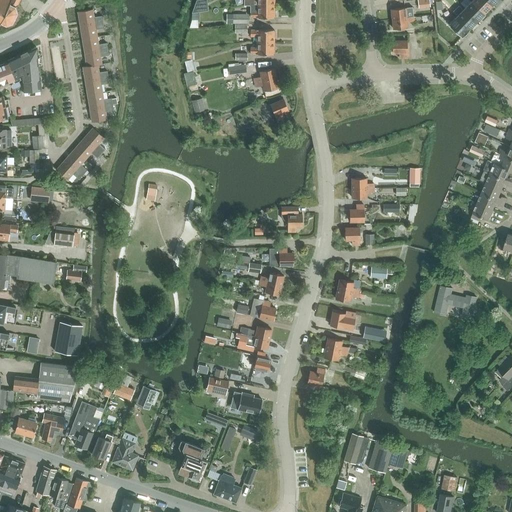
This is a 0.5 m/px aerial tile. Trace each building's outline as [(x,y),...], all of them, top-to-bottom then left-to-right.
[(0,0),(0,22),(6,25),(12,23),(18,12),(15,6),(18,5),(20,0),(0,0)] [(486,0),(472,0),(471,1),(484,13),(492,6),(486,0)] [(484,13),(471,1),(464,9),(477,21),(484,13)] [(275,18),(275,6),(257,5),(257,11),(251,11),(251,17),(257,17),(257,18),(275,18)] [(393,19),(414,17),(413,12),(406,13),(405,8),(392,9),(393,19)] [(80,26),(103,22),(102,16),(94,17),(93,9),(78,12),(80,26)] [(464,9),(456,17),(469,29),(477,21),(464,9)] [(227,15),(227,23),(247,23),(247,15),(227,15)] [(407,22),(414,22),(414,17),(393,19),(394,29),(408,28),(407,22)] [(462,37),(469,29),(456,17),(449,24),(462,37)] [(104,28),(103,22),(80,26),(82,39),(97,37),(96,29),(104,28)] [(247,33),(247,24),(235,24),(235,33),(247,33)] [(430,32),(430,25),(415,26),(415,33),(430,32)] [(257,36),(257,41),(275,42),(275,29),(257,29),(257,30),(251,30),(251,36),(257,36)] [(99,44),(97,37),(82,39),(85,53),(108,49),(107,43),(99,44)] [(274,54),(275,42),(257,41),(257,47),(251,47),(251,53),(257,53),(257,54),(274,54)] [(393,41),(393,53),(400,53),(400,57),(407,57),(407,41),(393,41)] [(0,84),(4,83),(12,80),(13,82),(12,82),(12,83),(11,83),(11,84),(11,85),(12,86),(12,87),(13,87),(15,87),(19,86),(19,85),(20,85),(20,84),(20,83),(20,82),(19,80),(23,78),(23,86),(40,85),(40,90),(41,90),(37,47),(6,62),(0,64),(0,84)] [(109,55),(108,49),(85,53),(87,66),(83,67),(102,64),(101,57),(109,55)] [(419,55),(411,55),(411,63),(419,63),(419,62),(419,57),(419,55)] [(102,64),(83,67),(85,81),(108,77),(107,71),(99,72),(98,65),(102,64)] [(243,64),(228,66),(229,74),(244,73),(243,64)] [(278,88),(276,78),(274,68),(261,71),(262,76),(255,78),(257,87),(264,86),(265,91),(278,88)] [(193,71),(184,73),(186,80),(195,78),(193,71)] [(109,83),(108,77),(85,81),(87,94),(102,92),(101,84),(109,83)] [(103,99),(102,92),(87,94),(89,108),(113,104),(112,98),(103,99)] [(4,100),(3,95),(0,95),(0,107),(9,106),(8,99),(4,100)] [(202,98),(192,101),(195,112),(200,111),(198,103),(203,102),(202,98)] [(284,99),(271,104),(271,105),(277,120),(285,117),(283,112),(289,109),(284,99)] [(105,111),(114,110),(113,104),(89,108),(92,122),(107,119),(105,111)] [(11,112),(9,106),(0,107),(0,119),(8,118),(7,113),(11,112)] [(488,116),(485,121),(496,126),(498,121),(488,116)] [(43,123),(43,118),(10,120),(11,126),(43,123)] [(93,128),(83,138),(101,154),(105,149),(99,143),(104,138),(93,128)] [(32,136),(33,148),(43,147),(42,135),(32,136)] [(97,158),(101,154),(83,138),(74,149),(86,159),(91,153),(97,158)] [(473,145),(470,151),(483,157),(486,150),(473,145)] [(501,149),(499,153),(511,158),(511,146),(508,145),(505,150),(501,149)] [(74,149),(65,159),(83,174),(87,170),(81,164),(86,159),(74,149)] [(39,163),(39,150),(30,150),(30,163),(39,163)] [(506,159),(503,166),(503,167),(511,170),(511,158),(499,153),(498,158),(502,160),(503,158),(506,159)] [(0,170),(7,171),(7,164),(8,164),(10,163),(10,157),(9,157),(9,155),(0,154),(0,170)] [(79,179),(83,174),(65,159),(56,170),(67,180),(73,174),(79,179)] [(511,170),(503,167),(503,166),(489,160),(484,170),(511,182),(511,176),(511,174),(511,173),(509,172),(511,170)] [(375,175),(389,175),(389,163),(375,163),(375,175)] [(411,168),(411,182),(419,182),(419,168),(411,168)] [(507,185),(511,187),(511,182),(484,170),(480,180),(487,183),(502,190),(505,183),(508,184),(507,185)] [(352,178),(352,188),(373,188),(373,184),(366,183),(366,178),(352,178)] [(502,190),(487,183),(482,193),(505,203),(507,198),(502,196),(502,198),(499,197),(502,190)] [(50,187),(32,186),(31,198),(49,199),(50,187)] [(5,196),(13,197),(14,189),(6,188),(5,192),(0,192),(0,210),(4,210),(5,196)] [(373,193),(373,188),(352,188),(352,198),(366,198),(366,192),(373,193)] [(406,188),(396,188),(396,196),(406,196),(406,188)] [(505,203),(482,193),(478,203),(493,210),(497,203),(499,204),(499,205),(503,207),(505,203)] [(489,220),(493,210),(478,203),(472,217),(479,221),(481,216),(489,220)] [(349,221),(363,221),(363,204),(355,204),(355,210),(349,210),(349,221)] [(295,226),(302,226),(302,215),(297,215),(297,207),(281,207),(281,218),(287,219),(287,231),(295,231),(295,226)] [(0,237),(1,238),(1,240),(8,241),(10,231),(17,232),(18,226),(0,223),(0,237)] [(401,224),(397,229),(402,233),(406,228),(401,224)] [(351,240),(351,244),(359,244),(360,228),(345,228),(345,240),(351,240)] [(55,231),(54,244),(73,246),(74,233),(55,231)] [(501,240),(499,248),(511,252),(511,234),(509,234),(506,242),(501,240)] [(271,265),(293,265),(293,253),(287,254),(287,249),(271,249),(271,265)] [(0,253),(0,285),(4,286),(5,273),(18,275),(18,278),(53,283),(57,262),(20,256),(0,253)] [(249,263),(248,271),(260,272),(261,265),(249,263)] [(82,272),(86,272),(87,266),(73,264),(73,270),(67,269),(66,279),(81,281),(82,272)] [(370,277),(387,278),(387,268),(371,267),(370,277)] [(261,276),(260,281),(281,285),(283,276),(270,273),(269,278),(261,276)] [(340,279),(338,289),(358,293),(359,289),(351,287),(353,282),(340,279)] [(265,292),(279,295),(281,285),(260,281),(259,285),(267,287),(265,292)] [(382,284),(382,292),(390,292),(390,284),(382,284)] [(463,308),(461,316),(472,319),(477,297),(466,294),(466,297),(452,293),(453,288),(440,285),(434,312),(446,315),(449,304),(463,308)] [(357,297),(358,293),(338,289),(336,299),(349,302),(350,296),(357,298),(357,297)] [(217,291),(216,295),(222,296),(221,303),(235,306),(237,296),(217,291)] [(259,317),(273,320),(276,309),(269,307),(270,303),(262,301),(259,317)] [(15,324),(16,317),(14,317),(16,307),(6,305),(0,303),(0,321),(3,322),(15,324)] [(238,304),(236,312),(247,314),(249,307),(238,304)] [(333,311),(330,325),(341,328),(352,330),(355,317),(356,313),(346,311),(345,314),(333,311)] [(218,318),(217,326),(230,328),(232,320),(218,318)] [(357,321),(357,330),(368,330),(368,321),(357,321)] [(83,325),(60,322),(57,336),(80,340),(83,325)] [(257,331),(251,330),(241,328),(240,333),(269,339),(271,330),(258,327),(257,331)] [(0,349),(6,350),(6,349),(7,348),(7,347),(9,333),(0,331),(0,349)] [(237,332),(236,337),(239,338),(237,346),(253,349),(253,346),(267,349),(269,339),(242,333),(240,333),(237,332)] [(349,341),(365,344),(366,338),(350,335),(349,341)] [(57,336),(55,351),(77,355),(80,340),(57,336)] [(328,338),(326,347),(346,351),(347,347),(340,345),(341,341),(328,338)] [(31,351),(45,354),(46,346),(32,344),(31,351)] [(345,356),(346,351),(326,347),(324,357),(337,360),(338,355),(345,356)] [(253,368),(268,371),(270,360),(264,358),(265,354),(257,352),(253,368)] [(508,390),(511,386),(511,355),(499,369),(508,378),(502,385),(508,390)] [(13,391),(37,393),(36,397),(70,401),(79,367),(41,362),(39,379),(15,377),(13,391)] [(249,367),(239,364),(237,370),(247,373),(249,367)] [(342,371),(354,376),(356,369),(344,365),(342,371)] [(307,383),(320,385),(324,369),(316,368),(315,373),(309,372),(307,383)] [(216,369),(215,376),(222,378),(224,370),(216,369)] [(356,369),(354,376),(364,379),(366,373),(356,369)] [(404,371),(403,378),(415,379),(416,373),(404,371)] [(121,373),(117,383),(127,387),(131,376),(121,373)] [(229,381),(209,377),(207,387),(227,391),(229,381)] [(134,390),(127,387),(117,383),(113,393),(130,400),(134,390)] [(157,391),(143,385),(136,404),(149,409),(151,404),(157,391)] [(342,390),(332,388),(330,394),(341,396),(342,390)] [(13,391),(1,390),(0,405),(0,408),(10,409),(10,405),(12,406),(13,391)] [(236,399),(235,407),(256,412),(259,397),(246,395),(247,392),(238,390),(238,392),(231,390),(229,398),(236,399)] [(75,444),(88,450),(101,415),(104,408),(100,406),(99,407),(97,407),(80,400),(81,396),(77,395),(67,421),(73,424),(68,436),(77,439),(75,444)] [(10,418),(16,420),(19,409),(13,407),(10,418)] [(46,422),(42,439),(52,441),(55,430),(62,432),(66,418),(60,417),(56,419),(54,419),(54,415),(45,413),(42,421),(46,422)] [(220,417),(217,424),(225,427),(228,420),(220,417)] [(19,418),(15,431),(33,436),(37,423),(36,423),(36,421),(35,419),(28,418),(28,420),(19,418)] [(244,425),(241,432),(248,436),(252,428),(244,425)] [(352,433),(344,460),(355,464),(363,437),(352,433)] [(111,441),(113,436),(107,434),(104,439),(98,437),(92,454),(104,459),(111,441)] [(121,438),(112,462),(132,470),(138,455),(132,453),(136,444),(121,438)] [(201,456),(204,449),(186,442),(185,442),(181,440),(178,447),(181,453),(185,455),(179,471),(187,474),(187,473),(190,474),(190,475),(191,478),(196,480),(199,479),(207,461),(200,458),(199,458),(200,455),(201,456)] [(368,468),(384,472),(392,445),(376,440),(368,468)] [(388,464),(402,468),(408,449),(394,445),(388,464)] [(6,456),(0,470),(0,489),(14,494),(20,477),(19,476),(20,473),(21,474),(25,463),(6,456)] [(44,466),(36,491),(38,491),(36,496),(41,498),(42,493),(46,494),(49,495),(57,471),(44,466)] [(249,467),(243,482),(251,485),(257,470),(249,467)] [(356,476),(356,470),(346,469),(346,474),(341,474),(339,483),(348,484),(349,475),(356,476)] [(223,474),(220,476),(213,494),(236,503),(242,488),(233,485),(235,481),(234,478),(223,474)] [(445,474),(442,488),(454,491),(457,477),(445,474)] [(65,502),(66,502),(73,483),(68,482),(68,481),(55,477),(50,494),(57,496),(54,506),(63,509),(65,502)] [(83,499),(88,501),(93,483),(76,477),(68,504),(66,504),(63,511),(76,511),(78,508),(80,509),(83,499)] [(361,511),(362,509),(360,508),(361,503),(362,498),(343,492),(339,506),(347,509),(347,510),(350,511),(349,511),(361,511)] [(437,511),(450,511),(454,496),(441,493),(437,511)] [(372,511),(404,511),(407,504),(377,495),(372,511)] [(428,496),(417,496),(417,511),(429,511),(428,496)] [(118,511),(137,511),(141,502),(124,497),(118,511)]
